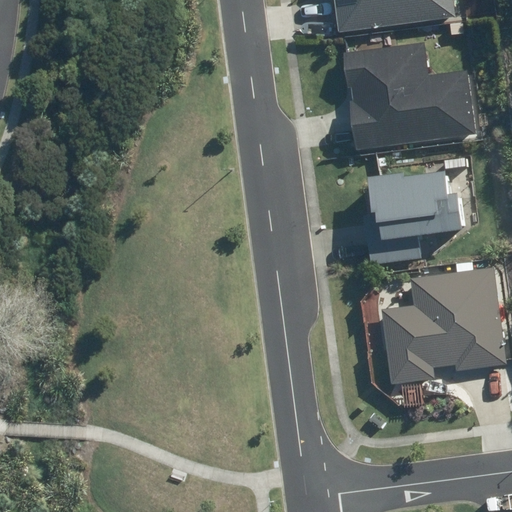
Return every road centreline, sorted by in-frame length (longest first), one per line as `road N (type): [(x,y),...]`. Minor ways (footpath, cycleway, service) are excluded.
road 1 (tertiary): [(243,0),(312,499)]
road 2 (residential): [(511,471),(312,499)]
